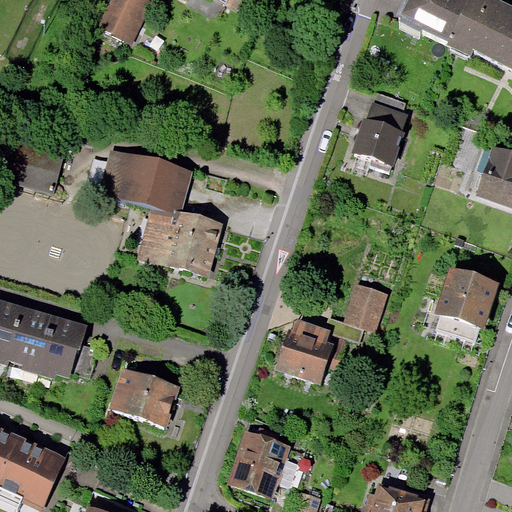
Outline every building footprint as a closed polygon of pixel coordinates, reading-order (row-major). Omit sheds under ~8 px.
[(154,0),(112,0),(95,35),(129,51),(154,0)] [(245,15),(252,0),(231,0),(229,6),(245,15)] [(476,0),(412,0),(401,25),(452,49),(454,46),(476,0)] [(476,0),(454,46),(511,74),(511,11),(488,0),(476,0)] [(393,176),(413,119),(375,106),(357,157),(373,162),(371,169),(393,176)] [(66,158),(0,140),(0,181),(55,197),(66,158)] [(121,256),(209,279),(223,227),(153,209),(164,166),(116,153),(105,197),(133,205),(129,219),(140,222),(135,238),(127,236),(121,256)] [(511,161),(493,155),(478,200),(511,212),(511,161)] [(500,289),(456,275),(442,318),(486,332),(500,289)] [(354,291),(341,328),(374,339),(387,302),(354,291)] [(0,361),(8,364),(23,313),(0,305),(0,361)] [(39,373),(54,322),(23,313),(8,364),(39,373)] [(39,373),(69,382),(84,331),(54,322),(39,373)] [(289,338),(276,376),(324,392),(330,374),(339,377),(346,357),(289,338)] [(182,392),(127,373),(114,412),(168,431),(182,392)] [(0,493),(39,511),(43,511),(66,464),(0,433),(0,493)] [(249,436),(230,493),(275,507),(281,486),(295,491),(302,469),(288,464),(293,450),(249,436)] [(431,511),(433,507),(385,492),(383,499),(377,497),(372,511),(431,511)] [(317,511),(321,499),(299,494),(294,511),(317,511)]
